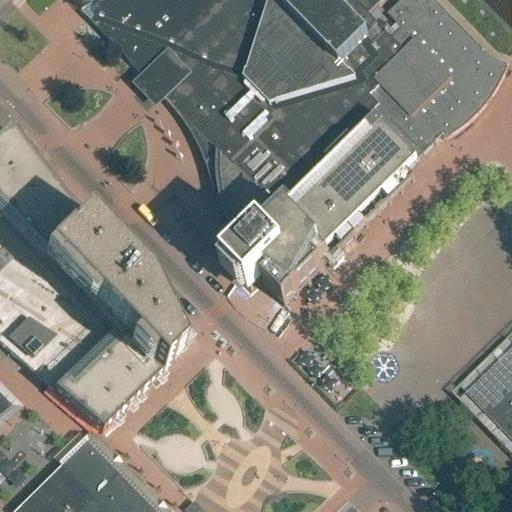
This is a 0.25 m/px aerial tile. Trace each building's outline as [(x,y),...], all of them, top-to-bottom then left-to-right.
[(260,284),(283,307),(357,239),(349,230),(376,205),(425,157),(443,140),(446,144),(453,139),(460,134),(468,128),(473,124),(480,117),(483,113),(488,107),(493,99),(501,88),(506,77),(509,69),(492,62),(430,0),(408,0),(389,19),(403,33),(393,42),(371,19),(389,0),(108,0),(87,21),(115,50),(146,81),(147,80),(153,86),(167,100),(164,103),(173,112),(181,122),(191,136),(199,151),(204,163),(209,177),(211,183),(214,197),(217,210),(220,218),(222,226),(225,232),(231,243),(239,256),(226,270),(250,294),(260,284)] [(126,269),(109,251),(100,242),(102,242),(103,241),(104,241),(105,240),(105,239),(106,239),(106,238),(107,237),(107,236),(107,235),(107,234),(106,232),(106,231),(105,230),(104,230),(103,229),(102,229),(101,228),(99,228),(98,228),(97,229),(96,229),(95,230),(94,231),(94,232),(93,233),(93,234),(93,235),(46,187),(8,136),(2,141),(0,143),(0,349),(10,358),(99,435),(100,435),(197,341),(196,341),(167,310),(164,313),(149,297),(151,294),(126,269)] [(511,443),(511,355),(468,398),(511,443)] [(0,511),(0,422),(14,412),(0,397),(0,511)] [(151,511),(94,453),(91,455),(83,455),(80,453),(60,473),(28,503),(33,509),(32,511),(151,511)]
